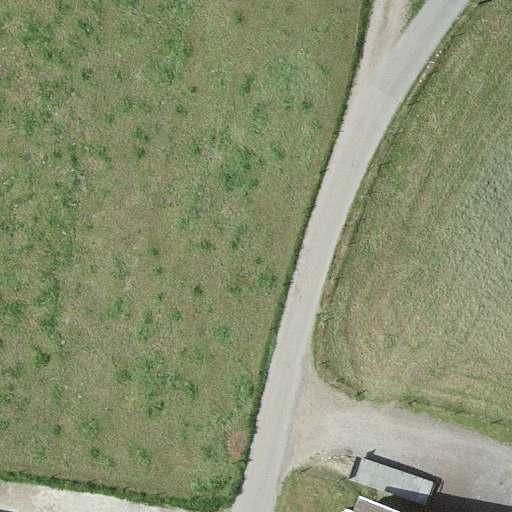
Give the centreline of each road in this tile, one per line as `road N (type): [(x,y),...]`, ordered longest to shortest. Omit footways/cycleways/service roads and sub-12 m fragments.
road 1 (unclassified): [(251,511),(334,195),(362,125),(448,0)]
road 2 (track): [(391,0),(362,125)]
